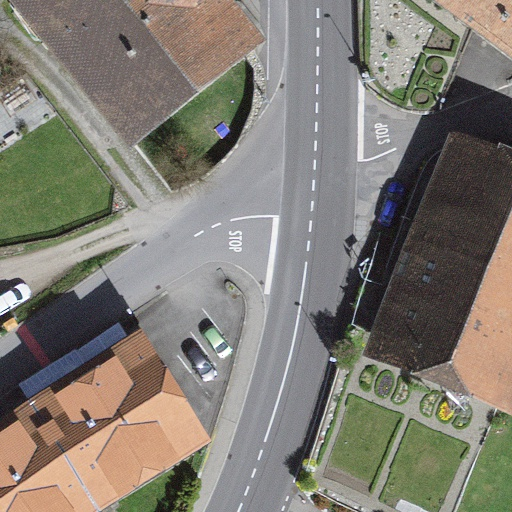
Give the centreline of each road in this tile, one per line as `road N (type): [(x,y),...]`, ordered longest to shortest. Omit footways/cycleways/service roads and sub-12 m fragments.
road 1 (residential): [(313,195),(218,240),(0,382)]
road 2 (secondary): [(313,195),(286,372),(235,511)]
road 3 (track): [(511,117),(313,195)]
road 4 (secondary): [(318,0),(313,195)]
